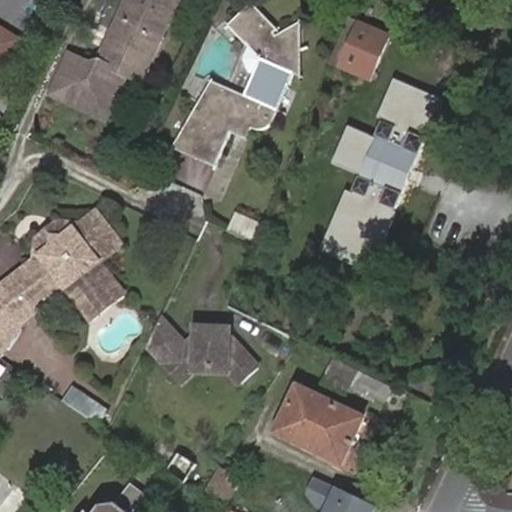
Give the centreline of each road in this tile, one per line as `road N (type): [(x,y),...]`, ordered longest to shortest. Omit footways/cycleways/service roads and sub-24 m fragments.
road 1 (unknown): [(427,511),(246,432)]
road 2 (residential): [(511,369),(444,511)]
